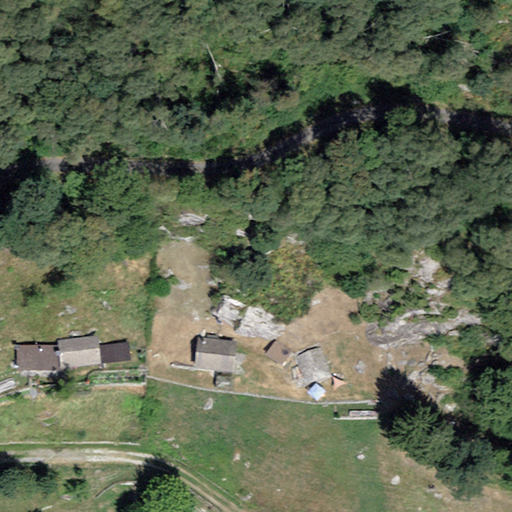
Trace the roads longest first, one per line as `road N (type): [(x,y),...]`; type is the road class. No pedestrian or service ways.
road 1 (unclassified): [(0,178),(44,165),(239,165),(377,111),(511,130)]
road 2 (track): [(0,457),(135,457),(165,466),(238,511)]
